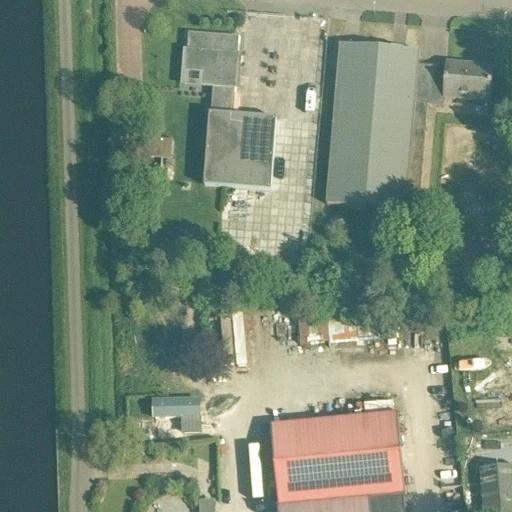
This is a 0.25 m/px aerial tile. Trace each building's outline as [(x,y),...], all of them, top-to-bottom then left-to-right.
[(208,119),(234,121),(239,43),(189,40),(187,74),(203,75),(202,91),(213,92),(211,118),(209,117),(208,119)] [(328,211),(368,214),(405,217),(406,214),(420,215),(428,109),(446,110),(448,102),(491,105),(493,71),(450,68),(449,74),(419,72),(419,57),(340,51),(328,211)] [(278,124),(234,121),(208,119),(202,190),(272,196),(278,124)] [(304,350),(334,348),(332,319),(303,320),(304,350)] [(479,428),(511,425),(511,406),(478,408),(479,428)] [(278,511),(302,511),(403,503),(405,503),(398,422),(271,433),(278,511)] [(482,511),(511,511),(511,469),(479,472),(482,511)] [(403,511),(403,503),(302,511),(403,511)]
